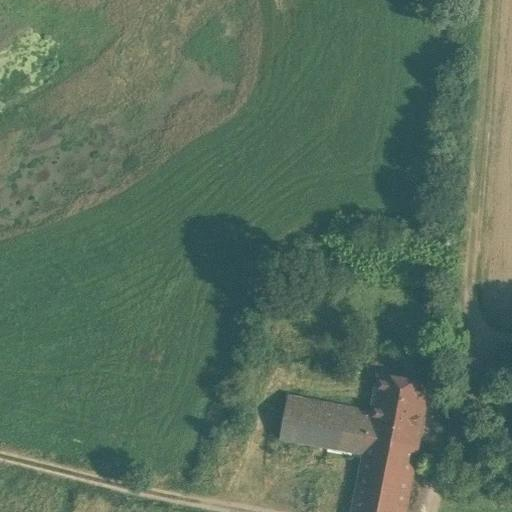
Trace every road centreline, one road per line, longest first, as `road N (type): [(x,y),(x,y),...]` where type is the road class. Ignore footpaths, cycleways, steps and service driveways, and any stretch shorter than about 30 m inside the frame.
road 1 (track): [(0,450),(279,511)]
road 2 (track): [(435,511),(474,371),(511,358)]
